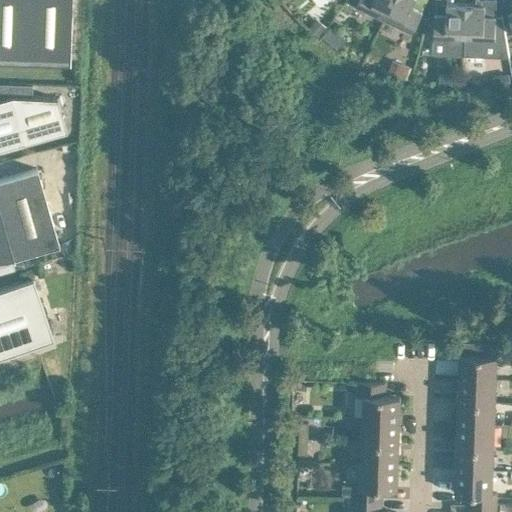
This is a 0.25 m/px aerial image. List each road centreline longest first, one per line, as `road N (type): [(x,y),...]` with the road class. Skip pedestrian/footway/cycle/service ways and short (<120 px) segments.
road 1 (residential): [(260,511),(268,283),(293,230),(342,183),(511,122)]
road 2 (residential): [(419,511),(425,356)]
